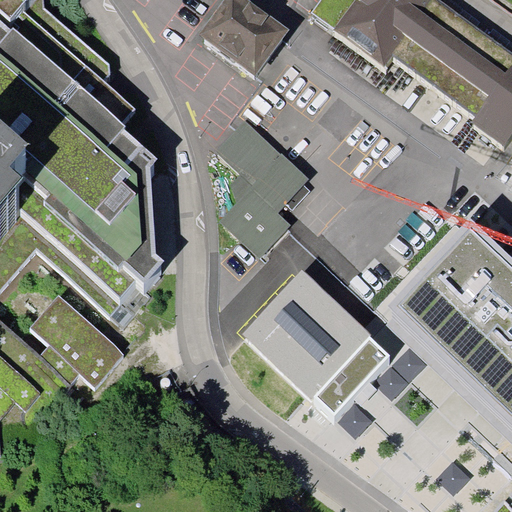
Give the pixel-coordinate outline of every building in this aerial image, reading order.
[(23,175),(7,195),(120,298),(137,277),(144,283),(165,261),(155,254),(150,167),(158,158),(125,128),(126,125),(125,124),(135,109),(106,80),(111,75),(109,64),(44,8),(43,0),(0,0),(0,118),(29,143),(11,165),(23,175)] [(289,29),(249,0),(224,0),(199,35),(255,76),(289,29)] [(319,0),(311,11),(334,29),(333,30),(386,69),(394,57),(475,117),(471,122),(504,147),(511,136),(511,51),(441,0),(319,0)] [(0,204),(7,195),(23,175),(11,165),(29,143),(0,118),(0,204)] [(282,154),(244,118),(214,149),(240,176),(230,183),(237,201),(218,221),(259,258),(291,225),(278,213),(309,177),(281,155),(282,154)] [(120,298),(7,195),(0,204),(0,455),(2,456),(0,434),(0,417),(15,401),(27,411),(41,394),(51,402),(68,380),(72,386),(80,374),(96,391),(125,356),(99,329),(123,300),(120,298)] [(511,258),(469,218),(386,304),(511,422),(511,258)] [(371,335),(302,270),(242,333),(313,400),(315,398),(334,415),(390,356),(370,336),(371,335)] [(169,374),(148,383),(159,405),(169,401),(179,396),(169,374)] [(179,396),(169,401),(184,425),(208,451),(220,439),(231,449),(237,441),(207,415),(204,411),(191,390),(179,396)] [(511,511),(511,494),(495,511),(511,511)]
